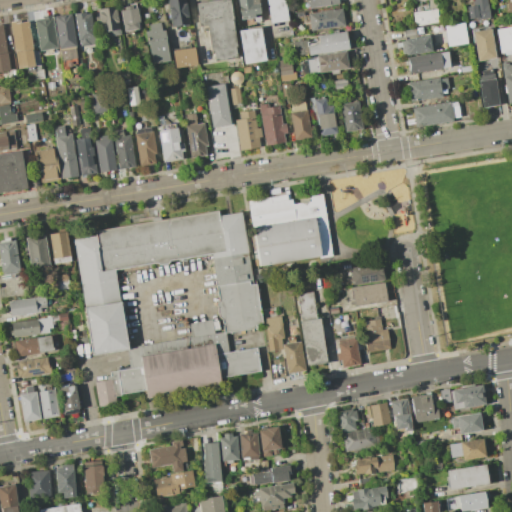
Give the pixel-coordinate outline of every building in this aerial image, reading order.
[(185,0),(189,24),(172,27),(167,0),(185,0)] [(212,0),(230,0),(233,20),(232,20),(236,47),(235,47),(236,58),(215,61),(213,53),(211,53),(207,25),(199,26),(195,3),(212,0)] [(236,0),(256,0),(261,21),(254,22),(253,18),(240,20),(236,0)] [(285,0),(288,20),(270,23),(266,0),(285,0)] [(338,0),(339,4),(309,8),(308,2),(306,3),(305,0),(338,0)] [(486,0),(490,20),(477,22),(477,18),(468,19),(466,7),(474,6),(473,0),(486,0)] [(120,35),(107,37),(107,32),(101,33),(97,9),(116,6),(120,35)] [(120,10),(125,9),(125,7),(131,6),(132,8),(137,8),(139,21),(137,22),(138,29),(132,31),(132,34),(125,35),(125,32),(123,32),(120,10)] [(345,26),(310,31),(308,14),(322,11),(333,9),(333,10),(342,8),(345,26)] [(437,9),(439,22),(422,25),(422,21),(414,22),(413,13),(437,9)] [(73,14),(85,12),(85,14),(90,13),(92,25),(94,25),(97,44),(87,45),(88,50),(79,52),(73,14)] [(58,49),(39,52),(34,20),(42,19),(41,16),(52,14),(58,49)] [(54,16),(71,14),(76,47),(74,47),(77,64),(63,66),(60,49),(59,50),(54,16)] [(10,22),(20,21),(20,23),(29,21),(33,50),(32,50),(35,67),(17,70),(10,22)] [(170,61),(151,64),(148,45),(147,46),(145,31),(149,31),(148,24),(160,22),(161,31),(165,30),(170,61)] [(445,46),(466,44),(464,23),(443,25),(445,46)] [(0,24),(2,24),(5,41),(12,39),(17,71),(0,73),(0,24)] [(495,29),(511,26),(511,51),(499,54),(495,29)] [(260,27),(266,61),(243,64),(238,31),(260,27)] [(491,28),(496,58),(476,61),(472,31),(491,28)] [(351,49),(295,58),(293,42),(307,40),(308,46),(318,44),(317,36),(346,32),(348,44),(350,43),(351,49)] [(435,50),(432,51),(432,52),(406,56),(405,54),(402,54),(400,43),(403,42),(403,40),(428,36),(432,35),(435,50)] [(194,47),(197,65),(175,68),(172,51),(194,47)] [(348,68),(338,70),(339,74),(331,75),(331,71),(318,73),(318,72),(309,74),(306,61),(316,59),(316,56),(346,51),(348,68)] [(443,69),(410,74),(407,58),(440,52),(443,69)] [(290,60),(294,80),(281,82),(278,62),(290,60)] [(501,64),(508,63),(509,65),(511,64),(511,102),(507,103),(502,77),(503,77),(501,64)] [(35,70),(42,69),(44,79),(37,80),(35,70)] [(499,105),(482,108),(477,77),(482,76),(481,71),(493,69),(499,105)] [(128,72),(130,85),(123,86),(121,73),(128,72)] [(410,102),(407,83),(446,76),(448,88),(441,89),(442,97),(410,102)] [(347,88),(333,90),(332,82),(346,79),(347,88)] [(238,87),(241,104),(231,106),(227,81),(234,80),(236,88),(238,87)] [(281,85),(290,83),(292,96),(283,97),(281,85)] [(10,103),(0,104),(0,85),(7,84),(10,103)] [(223,84),(230,125),(212,128),(206,87),(223,84)] [(91,93),(106,91),(109,111),(94,114),(91,93)] [(314,100),(325,98),(326,106),(332,105),(337,134),(319,136),(314,100)] [(311,138),(294,141),(289,112),(292,112),(290,102),(304,100),(306,110),(307,110),(311,138)] [(340,105),(358,102),(363,130),(344,132),(340,105)] [(411,108),(449,102),(450,104),(452,103),(454,118),(452,118),(452,121),(414,127),(411,108)] [(258,105),(268,103),(268,108),(279,106),(282,124),(285,123),(287,134),(283,134),(285,143),(265,146),(258,105)] [(16,121),(0,123),(0,107),(9,106),(11,114),(15,113),(16,121)] [(80,125),(72,126),(69,107),(77,106),(80,125)] [(240,151),(235,120),(240,119),(238,112),(253,110),(256,129),(260,128),(262,137),(258,138),(259,148),(240,151)] [(24,115),(41,112),(43,121),(26,124),(24,115)] [(204,123),(207,146),(205,146),(206,156),(190,158),(185,126),(187,126),(185,115),(195,113),(197,124),(204,123)] [(183,160),(163,163),(158,131),(161,131),(158,117),(163,116),(164,125),(175,123),(176,128),(178,128),(180,144),(183,143),(184,151),(181,152),(183,160)] [(34,124),(37,141),(29,142),(26,126),(34,124)] [(78,177),(61,179),(54,136),(56,136),(55,127),(64,126),(65,134),(71,133),(78,177)] [(153,131),(156,154),(153,154),(155,164),(139,167),(134,134),(136,134),(135,129),(150,127),(151,132),(153,131)] [(97,173),(80,176),(75,144),(77,144),(76,138),(80,137),(79,130),(89,128),(91,142),(92,141),(97,173)] [(0,151),(0,132),(13,130),(16,148),(8,150),(0,151)] [(135,167),(118,170),(113,137),(116,137),(115,131),(123,130),(124,136),(130,135),(135,167)] [(116,170),(100,173),(94,141),(100,140),(99,136),(110,135),(110,138),(111,138),(116,170)] [(61,181),(41,184),(36,151),(55,148),(61,181)] [(0,154),(20,151),(26,189),(0,193),(0,154)] [(256,267),(245,201),(284,194),(285,200),(290,200),(290,204),(308,201),(307,196),(319,195),(329,255),(256,267)] [(93,357),(128,351),(118,271),(213,255),(225,331),(264,325),(243,213),(221,217),(220,211),(96,232),(96,237),(75,241),(93,357)] [(48,235),(66,232),(71,261),(53,264),(48,235)] [(44,235),(49,269),(31,272),(28,255),(25,256),(24,248),(27,247),(25,238),(32,237),(32,239),(39,238),(39,236),(44,235)] [(14,241),(20,273),(1,276),(0,269),(0,241),(3,241),(3,239),(9,238),(10,241),(14,241)] [(352,285),(352,281),(344,282),(342,271),(350,270),(350,268),(382,264),(384,281),(352,285)] [(387,302),(354,307),(351,287),(384,283),(387,302)] [(301,322),(296,294),(312,292),(317,319),(301,322)] [(8,302),(45,296),(47,307),(39,308),(40,313),(10,317),(8,302)] [(337,307),(338,313),(329,315),(328,309),(337,307)] [(11,323),(36,319),(36,320),(51,317),(53,328),(48,329),(48,333),(14,339),(11,323)] [(299,322),(301,322),(317,319),(319,319),(326,363),(306,366),(299,322)] [(366,353),(362,328),(369,327),(368,321),(380,319),(382,330),(386,329),(390,349),(366,353)] [(96,383),(100,408),(118,404),(116,396),(146,391),(147,400),(222,387),(220,378),(262,372),(258,348),(230,353),(227,332),(215,334),(213,320),(190,324),(192,337),(130,347),(133,368),(108,373),(109,381),(96,383)] [(269,351),(265,329),(266,329),(265,324),(281,321),(284,339),(281,339),(282,349),(269,351)] [(50,336),(52,351),(17,357),(16,355),(15,356),(13,343),(14,343),(14,342),(50,336)] [(342,368),(341,360),(338,360),(336,353),(339,352),(338,343),(346,342),(345,339),(354,337),(354,340),(355,340),(360,364),(342,368)] [(282,345),(300,342),(305,371),(287,374),(282,345)] [(51,373),(20,378),(20,376),(17,376),(16,368),(19,368),(18,362),(48,357),(51,373)] [(481,384),(485,405),(463,410),(462,408),(454,410),(451,392),(452,392),(452,390),(481,384)] [(59,388),(75,385),(79,408),(78,408),(78,413),(63,415),(59,388)] [(40,419),(23,422),(18,394),(26,393),(25,387),(33,386),(33,392),(36,392),(40,419)] [(37,392),(39,392),(38,387),(43,386),(44,391),(54,389),(59,417),(42,419),(37,392)] [(447,389),(449,402),(443,403),(441,390),(447,389)] [(410,397),(430,394),(432,409),(437,409),(439,420),(414,423),(410,397)] [(389,401),(406,398),(412,430),(406,431),(406,429),(400,430),(400,431),(395,432),(389,401)] [(365,406),(385,402),(389,424),(373,427),(371,418),(368,419),(365,406)] [(335,412),(342,411),(342,412),(346,412),(346,410),(352,409),(352,411),(355,410),(357,421),(354,422),(355,431),(338,434),(335,412)] [(478,413),(481,413),(483,422),(480,422),(482,432),(459,436),(457,428),(452,429),(450,418),(455,418),(455,417),(478,413)] [(258,431),(266,430),(266,428),(277,426),(280,448),(277,449),(278,455),(260,458),(259,451),(261,451),(258,431)] [(341,434),(372,428),(373,433),(377,432),(379,441),(375,442),(376,446),(345,452),(341,434)] [(239,434),(246,434),(245,430),(251,430),(252,433),(256,433),(258,457),(257,457),(258,461),(249,461),(248,458),(240,458),(239,434)] [(219,438),(223,438),(223,434),(232,433),(232,437),(237,437),(238,461),(232,461),(233,464),(226,465),(226,462),(221,462),(219,438)] [(482,439),(485,457),(462,461),(462,457),(450,459),(447,445),(482,439)] [(147,450),(171,445),(170,442),(181,440),(182,446),(179,446),(180,449),(184,448),(186,461),(181,462),(183,471),(172,473),(170,464),(151,468),(147,450)] [(218,442),(221,482),(204,483),(202,459),(203,459),(202,444),(218,442)] [(391,454),(393,470),(374,473),(364,475),(364,474),(353,475),(353,470),(354,470),(353,465),(357,465),(356,459),(391,454)] [(82,462),(94,462),(94,456),(102,456),(103,466),(102,466),(103,487),(99,487),(99,490),(95,490),(95,493),(85,493),(85,488),(84,488),(82,462)] [(260,461),(267,461),(268,469),(260,470),(260,461)] [(485,464),(488,483),(447,490),(445,477),(446,477),(445,471),(485,464)] [(72,465),(72,467),(73,467),(75,497),(63,498),(62,493),(56,493),(55,468),(60,468),(60,465),(72,465)] [(288,481),(272,483),(272,482),(253,485),(253,484),(248,485),(247,476),(251,475),(251,474),(270,471),(270,468),(288,465),(289,469),(290,469),(291,474),(287,475),(288,481)] [(191,470),(191,471),(193,471),(195,479),(193,479),(194,486),(188,487),(189,491),(179,493),(179,495),(156,499),(152,480),(169,477),(169,475),(191,470)] [(48,471),(50,498),(29,499),(27,472),(48,471)] [(292,483),(294,494),(289,495),(290,498),(282,499),(284,508),(261,511),(260,502),(251,503),(249,491),(257,489),(257,488),(274,486),(274,484),(281,483),(281,484),(292,483)] [(0,511),(0,486),(14,484),(18,511),(0,511)] [(384,486),(386,498),(384,498),(384,504),(379,505),(380,506),(371,507),(372,509),(362,511),(361,509),(352,511),(350,500),(352,499),(351,492),(356,491),(356,490),(367,488),(367,489),(384,486)] [(483,492),(486,508),(460,511),(459,509),(449,510),(448,505),(446,505),(445,499),(452,498),(451,497),(483,492)] [(221,496),(223,511),(200,511),(199,499),(221,496)] [(436,501),(438,511),(422,511),(421,503),(436,501)] [(185,502),(185,511),(155,511),(155,507),(185,502)] [(79,503),(80,511),(38,511),(38,510),(79,503)]
